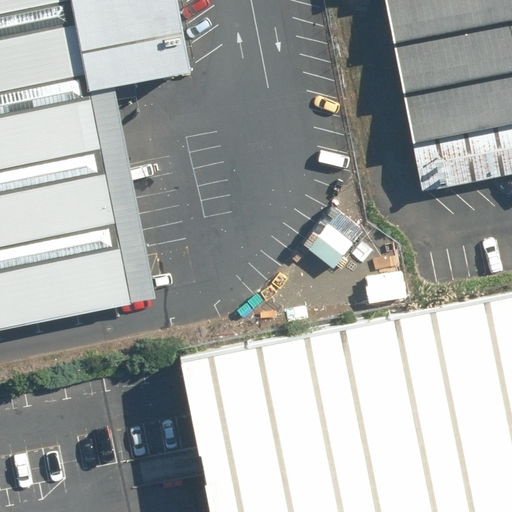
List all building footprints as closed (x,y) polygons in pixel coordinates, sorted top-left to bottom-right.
[(0,0),(0,321),(162,283),(113,83),(204,61),(188,0),(0,0)] [(511,0),(389,0),(425,187),(511,170),(511,0)] [(309,236),(302,257),(323,263),(329,244),(334,246),(342,221),(324,215),(317,239),(309,236)] [(347,235),(342,238),(337,242),(334,246),(331,251),(329,256),(328,262),(328,268),(329,273),(330,279),(333,284),(337,288),(341,292),(346,295),(352,297),(357,298),(363,298),(369,297),(374,295),(379,292),(384,289),(387,284),(390,279),(392,274),(393,268),(393,263),(392,257),(391,252),(388,247),(384,242),(380,238),(375,235),(369,233),(364,232),(358,232),(352,233),(347,235)] [(511,511),(511,288),(172,357),(203,511),(511,511)]
